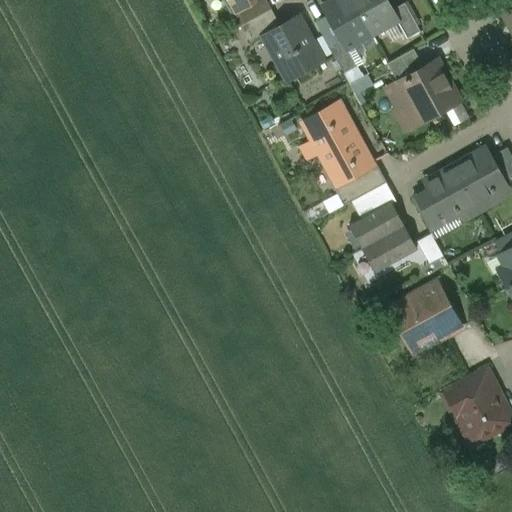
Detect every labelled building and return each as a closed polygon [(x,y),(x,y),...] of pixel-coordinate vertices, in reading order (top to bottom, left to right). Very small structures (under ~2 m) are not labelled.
[(231,0),(244,22),(238,25),(239,26),(240,26),(240,25),(271,8),(266,0),(231,0)] [(353,0),(335,0),(323,7),(340,38),(345,47),(347,46),(371,32),(353,0)] [(387,0),(353,0),(371,32),(396,19),(397,18),(393,9),(387,0)] [(420,30),(405,2),(393,9),(397,18),(396,19),(407,38),(420,30)] [(271,8),(240,25),(240,26),(250,43),(264,36),(263,35),(280,25),(271,8)] [(280,25),(263,35),(264,36),(288,80),(323,60),(298,15),(280,25)] [(345,47),(340,38),(328,45),(344,73),(357,65),(347,46),(345,47)] [(414,48),(387,62),(398,82),(425,68),(414,48)] [(425,68),(398,82),(420,121),(459,99),(437,61),(425,68)] [(338,104),(305,123),(342,191),(352,185),(375,172),(369,162),(338,104)] [(511,155),(507,146),(490,156),(504,182),(508,179),(511,180),(511,155)] [(486,149),(456,166),(480,209),(499,198),(494,187),(504,182),(490,156),(486,149)] [(386,181),(374,159),(369,162),(375,172),(352,185),(358,196),(365,192),(386,181)] [(456,166),(426,182),(430,189),(444,215),(454,209),(460,220),(480,209),(456,166)] [(386,181),(365,192),(375,210),(391,201),(392,202),(396,200),(386,181)] [(430,189),(412,199),(426,224),(444,215),(430,189)] [(328,199),(332,211),(350,205),(346,193),(328,199)] [(375,210),(349,225),(351,227),(355,225),(365,244),(361,247),(363,249),(367,246),(378,267),(374,269),(375,271),(417,248),(392,202),(391,201),(375,210)] [(511,230),(494,240),(501,254),(511,247),(511,230)] [(431,233),(417,240),(430,263),(444,255),(431,233)] [(511,247),(501,254),(500,254),(506,264),(505,267),(499,271),(508,287),(511,284),(511,247)] [(435,290),(400,310),(417,342),(453,322),(435,290)] [(488,393),(478,376),(454,389),(463,406),(460,414),(474,439),(490,430),(492,425),(507,417),(493,390),(488,393)]
